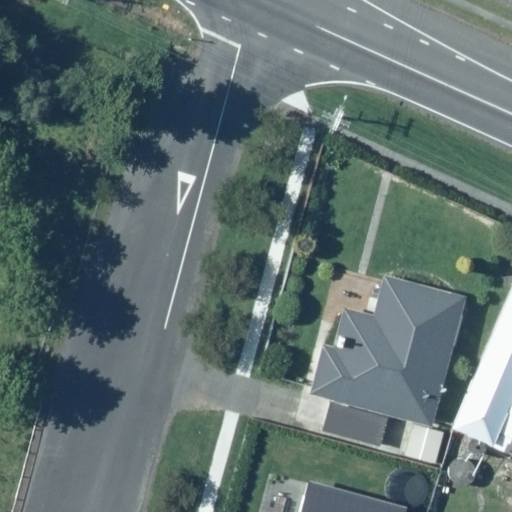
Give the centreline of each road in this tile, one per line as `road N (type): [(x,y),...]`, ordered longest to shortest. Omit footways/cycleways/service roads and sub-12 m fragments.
road 1 (residential): [(118,511),(254,0)]
road 2 (tertiary): [(256,0),(511,115)]
